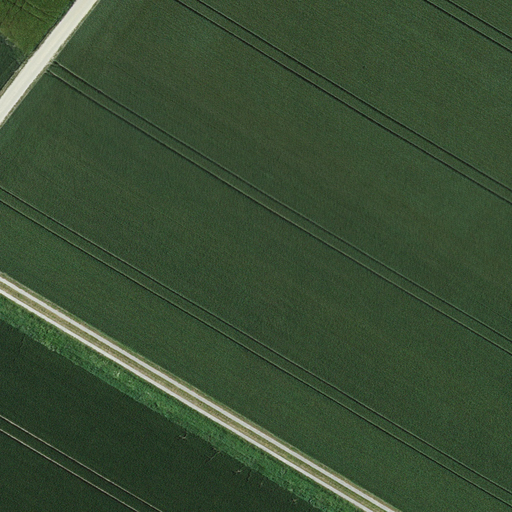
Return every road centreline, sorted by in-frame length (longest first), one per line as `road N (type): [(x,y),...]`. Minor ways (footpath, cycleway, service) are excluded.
road 1 (track): [(381,511),(0,284)]
road 2 (track): [(83,0),(0,108)]
